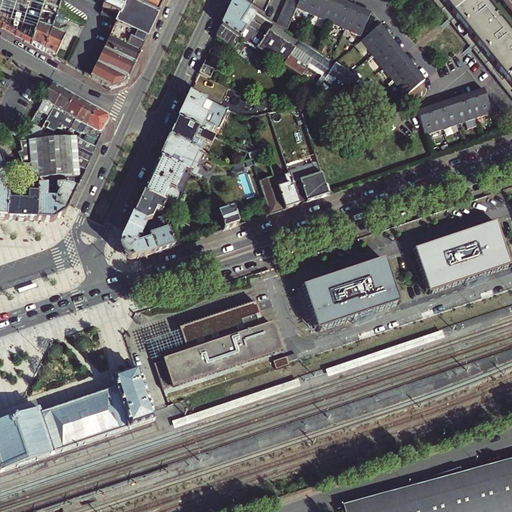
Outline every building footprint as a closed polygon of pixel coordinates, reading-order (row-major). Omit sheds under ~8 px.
[(45,0),(42,10),(47,12),(49,7),(51,8),(50,13),(56,15),(57,13),(61,0),(45,0)] [(87,0),(103,8),(95,23),(112,32),(116,24),(147,38),(165,0),(87,0)] [(235,0),(234,0),(216,38),(235,46),(240,36),(256,45),(259,40),(253,36),(255,32),(248,27),(252,21),(256,14),(235,0)] [(235,0),(256,14),(263,18),(270,0),(235,0)] [(286,0),(275,26),(285,33),(296,9),(361,37),(371,14),(338,0),(286,0)] [(432,0),(511,99),(511,33),(501,20),(499,21),(495,15),(497,14),(485,0),(432,0)] [(32,44),(44,51),(56,15),(50,13),(51,8),(49,7),(47,12),(42,10),(32,44)] [(56,15),(44,51),(55,57),(65,36),(57,32),(64,17),(57,13),(56,15)] [(269,32),(252,21),(248,27),(255,32),(253,36),(259,40),(256,45),(254,48),(328,95),(363,84),(285,33),(275,26),(273,25),(269,32)] [(135,63),(147,38),(116,24),(112,32),(104,49),(117,55),(117,56),(135,63)] [(381,27),(361,43),(405,97),(425,81),(381,27)] [(124,86),(135,63),(117,56),(117,55),(104,49),(90,78),(110,90),(124,86)] [(203,66),(199,74),(209,79),(213,71),(203,66)] [(51,85),(45,81),(42,85),(49,89),(51,85)] [(49,106),(42,118),(47,120),(49,117),(64,92),(54,86),(53,85),(43,103),(49,106)] [(483,91),(417,114),(426,137),(492,113),(483,91)] [(53,125),(57,128),(59,126),(75,98),(65,93),(64,92),(49,117),(55,120),(53,125)] [(190,94),(177,121),(209,136),(214,127),(219,129),(220,128),(222,129),(225,122),(222,121),(227,111),(190,94)] [(69,132),(71,130),(85,104),(76,99),(75,98),(59,126),(69,132)] [(77,133),(75,136),(78,138),(81,132),(83,133),(96,110),(87,105),(85,104),(71,130),(77,133)] [(78,138),(78,139),(96,148),(97,146),(102,135),(101,134),(108,122),(108,119),(107,116),(96,110),(83,133),(81,132),(78,138)] [(177,121),(169,138),(198,152),(204,141),(213,144),(215,139),(209,136),(177,121)] [(41,130),(42,129),(31,124),(21,140),(36,139),(41,130)] [(66,138),(68,134),(69,132),(59,126),(57,128),(52,137),(51,138),(66,138)] [(37,197),(37,186),(53,185),(65,185),(76,190),(79,184),(82,178),(78,176),(77,167),(85,171),(89,163),(91,159),(92,155),(96,148),(78,139),(75,137),(66,138),(51,138),(36,139),(21,140),(22,152),(19,153),(23,166),(7,171),(7,180),(23,179),(25,194),(27,196),(37,197)] [(169,138),(159,159),(184,171),(187,172),(186,174),(200,180),(201,177),(197,175),(198,170),(195,168),(202,154),(198,152),(169,138)] [(314,154),(310,155),(316,170),(319,169),(314,154)] [(159,159),(143,194),(168,206),(173,205),(178,195),(175,191),(184,171),(159,159)] [(321,176),(292,185),(300,207),(328,196),(326,190),(321,176)] [(259,182),(270,216),(284,211),(278,190),(274,178),(259,182)] [(47,185),(37,186),(37,197),(36,222),(39,222),(52,223),(65,215),(52,209),(52,201),(46,201),(47,185)] [(52,201),(52,209),(65,215),(67,211),(70,204),(71,203),(74,194),(76,190),(65,185),(53,185),(52,201)] [(292,185),(278,190),(284,211),(300,207),(292,185)] [(143,194),(133,215),(143,220),(147,222),(151,220),(155,211),(162,214),(167,210),(168,206),(143,194)] [(36,222),(37,197),(27,196),(27,205),(6,204),(6,221),(10,221),(21,222),(32,222),(36,222)] [(255,208),(240,214),(246,231),(262,225),(255,208)] [(218,215),(223,232),(238,226),(233,210),(218,215)] [(147,222),(143,220),(155,255),(174,248),(162,214),(151,220),(147,222)] [(137,261),(155,255),(143,220),(133,215),(120,242),(119,246),(120,249),(120,252),(123,256),(126,258),(132,260),(137,261)] [(496,226),(414,252),(428,296),(510,269),(496,226)] [(383,261),(302,289),(317,333),(398,305),(383,261)] [(264,328),(256,304),(182,328),(190,353),(157,364),(166,392),(282,354),(273,326),(264,328)] [(443,332),(326,371),(329,378),(445,339),(443,332)] [(287,358),(289,363),(298,360),(296,355),(287,358)] [(287,358),(273,362),(276,371),(290,366),(289,363),(287,358)] [(0,473),(19,467),(27,465),(155,422),(151,411),(137,372),(110,382),(113,390),(40,416),(38,412),(0,424),(0,473)] [(298,380),(173,422),(175,430),(300,388),(298,380)] [(0,484),(158,433),(155,422),(27,465),(19,467),(0,473),(0,484)] [(511,460),(462,475),(462,477),(511,462),(511,460)] [(412,486),(346,508),(344,509),(344,511),(511,511),(511,462),(462,477),(462,475),(460,470),(419,484),(421,488),(414,490),(412,486)]
